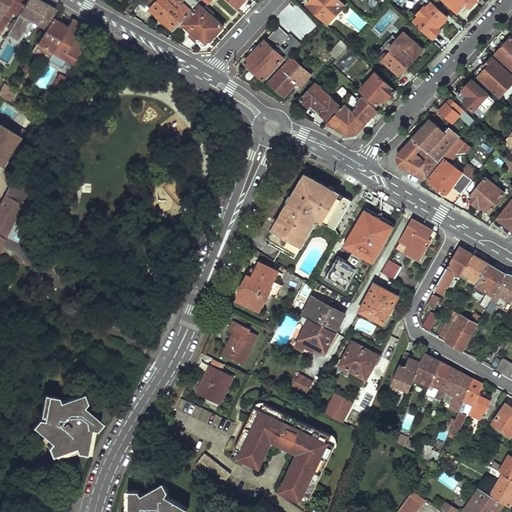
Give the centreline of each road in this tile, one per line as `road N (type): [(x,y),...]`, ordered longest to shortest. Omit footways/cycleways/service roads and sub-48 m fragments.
road 1 (tertiary): [(94,511),(118,449),(195,311),(276,120)]
road 2 (residential): [(460,227),(413,311),(415,331),(511,388)]
road 3 (residential): [(359,168),(508,0)]
road 4 (secondary): [(73,0),(204,77)]
road 5 (residential): [(414,200),(342,332)]
